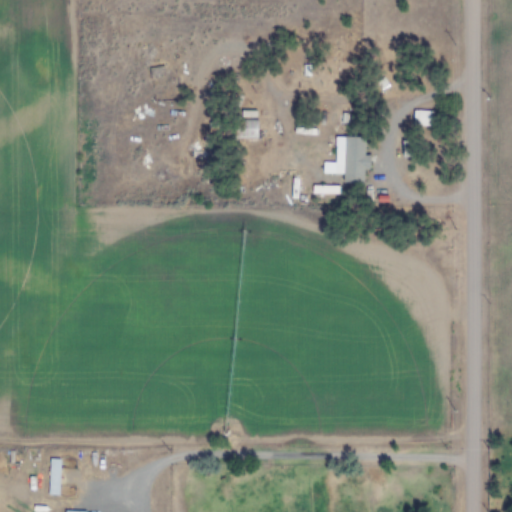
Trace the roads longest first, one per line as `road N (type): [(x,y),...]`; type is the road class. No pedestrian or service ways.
road 1 (residential): [(469,511),(470,0)]
road 2 (residential): [(470,459),(189,450),(156,469),(141,511)]
